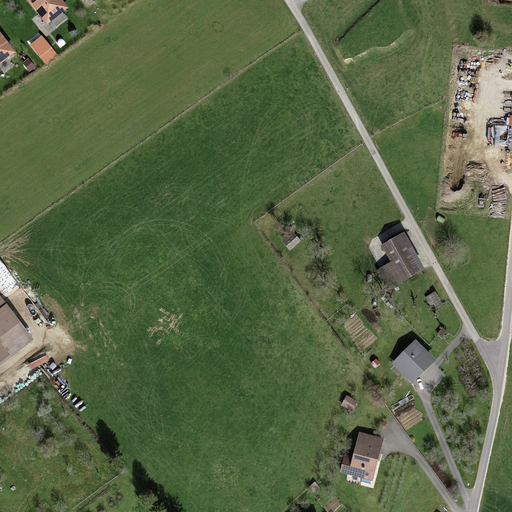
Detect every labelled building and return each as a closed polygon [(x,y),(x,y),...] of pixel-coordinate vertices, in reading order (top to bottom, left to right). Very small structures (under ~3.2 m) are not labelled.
[(63,0),(28,0),(47,23),(68,6),(63,0)] [(0,29),(0,62),(16,51),(0,29)] [(421,276),(402,240),(383,250),(392,267),(379,274),(389,293),(421,276)] [(0,298),(0,321),(11,313),(0,298)] [(414,346),(393,365),(412,386),(433,367),(414,346)] [(347,398),(342,407),(352,412),(357,403),(347,398)] [(360,436),(350,472),(373,478),(383,442),(360,436)] [(4,499),(0,503),(10,511),(13,507),(4,499)]
